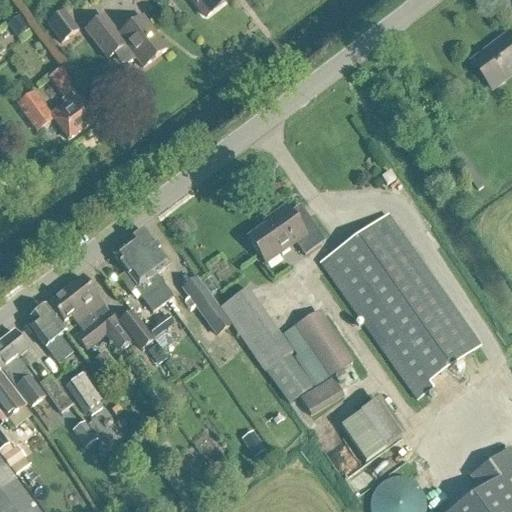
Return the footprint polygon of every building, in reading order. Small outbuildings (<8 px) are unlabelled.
[(192,0),(201,11),(198,13),(202,18),(206,19),(211,15),(209,13),(226,0),(192,0)] [(60,49),(78,35),(63,16),(45,29),(60,49)] [(29,34),(18,20),(6,28),(17,43),(29,34)] [(165,54),(141,21),(117,39),(103,20),(84,34),(106,63),(114,57),(120,66),(125,66),(130,65),(135,62),(142,71),(165,54)] [(511,43),(509,39),(473,66),(493,92),(511,78),(511,43)] [(75,93),(61,73),(49,82),(63,102),(75,93)] [(75,99),(48,119),(32,97),(15,110),(35,136),(51,124),(67,144),(94,124),(75,99)] [(448,163),(474,190),(484,180),(458,154),(448,163)] [(388,176),(380,181),(386,190),(394,184),(388,176)] [(272,220),(274,223),(246,243),(264,268),(294,246),(304,259),(324,245),(310,225),(300,232),(285,211),(272,220)] [(387,220),(320,267),(412,398),(479,350),(387,220)] [(143,235),(129,245),(144,265),(141,267),(148,277),(144,279),(149,285),(151,283),(167,305),(173,301),(156,278),(168,269),(143,235)] [(129,247),(112,259),(125,276),(117,282),(130,298),(134,294),(151,317),(167,305),(151,283),(149,285),(144,279),(148,277),(141,267),(144,265),(129,245),(129,246),(129,247)] [(69,307),(77,317),(84,315),(105,342),(107,340),(113,348),(114,347),(120,355),(133,345),(108,315),(107,316),(104,312),(105,311),(96,300),(96,301),(81,282),(63,296),(70,303),(69,307)] [(195,284),(182,293),(199,316),(215,339),(229,329),(195,284)] [(246,293),(219,312),(271,386),(287,408),(311,391),(289,359),(291,357),(246,293)] [(64,326),(75,339),(88,355),(105,342),(84,315),(77,317),(69,307),(70,303),(63,296),(49,307),(65,326),(64,326)] [(64,337),(44,311),(30,322),(33,326),(27,331),(44,353),(48,350),(61,366),(71,358),(58,341),(64,337)] [(307,350),(293,359),(314,390),(329,381),(354,365),(319,313),(293,329),(307,350)] [(140,352),(152,342),(145,333),(130,315),(118,325),(140,352)] [(145,333),(152,342),(163,355),(173,346),(164,335),(172,329),(165,320),(145,333)] [(0,345),(0,373),(29,412),(44,401),(29,381),(30,380),(16,361),(26,354),(12,336),(0,345)] [(120,377),(103,356),(91,366),(107,386),(120,377)] [(25,409),(0,377),(0,415),(6,423),(25,409)] [(66,390),(84,417),(88,414),(91,417),(101,410),(99,407),(104,403),(85,377),(66,390)] [(51,378),(39,387),(61,416),(72,408),(51,378)] [(342,400),(332,381),(299,400),(311,420),(342,400)] [(404,438),(379,401),(359,416),(339,429),(365,466),(404,438)] [(84,425),(72,434),(84,451),(97,443),(84,425)] [(252,436),(241,443),(253,461),(264,454),(252,436)] [(12,454),(0,437),(0,458),(9,470),(23,460),(16,451),(12,454)] [(483,498),(463,511),(511,511),(511,458),(510,455),(472,482),(483,498)] [(33,511),(0,465),(0,511),(33,511)] [(420,511),(421,482),(372,480),(370,511),(420,511)]
